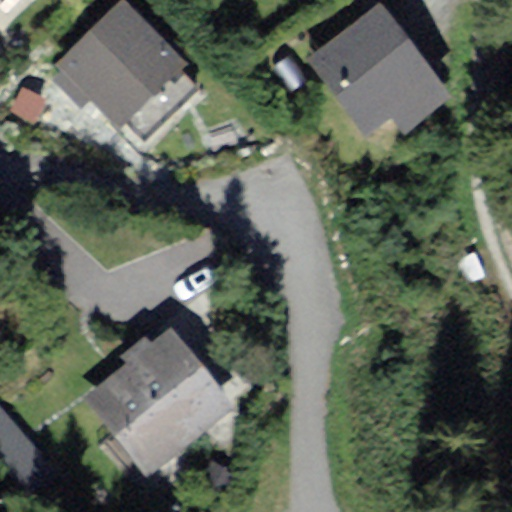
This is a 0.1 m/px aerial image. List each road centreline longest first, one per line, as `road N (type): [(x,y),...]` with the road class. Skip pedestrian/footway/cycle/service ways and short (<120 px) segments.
road 1 (residential): [(0,166),(257,214),(293,270),(312,343),(312,511)]
road 2 (track): [(511,262),(415,0)]
